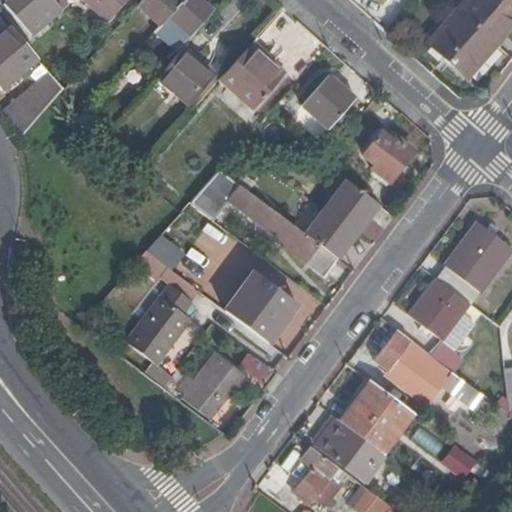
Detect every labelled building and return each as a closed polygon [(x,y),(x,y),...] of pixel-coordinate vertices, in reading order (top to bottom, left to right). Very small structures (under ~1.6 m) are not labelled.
[(13,16),(25,6),(19,0),(8,0),(3,4),(13,16)] [(56,6),(51,0),(32,0),(25,6),(13,16),(28,35),(59,10),(56,6)] [(83,0),(108,22),(126,0),(83,0)] [(181,1),(179,0),(141,0),(137,5),(159,25),(181,1)] [(197,0),(181,0),(181,1),(159,25),(154,31),(177,51),(211,12),(197,0)] [(469,0),(463,0),(437,32),(475,63),(504,28),(469,0)] [(36,59),(9,27),(0,34),(0,89),(36,59)] [(212,76),(233,52),(217,39),(196,63),(212,76)] [(274,58),(253,40),(247,47),(268,65),(270,63),(274,58)] [(247,47),(219,79),(252,109),(282,74),(270,63),(268,65),(247,47)] [(181,51),(158,78),(188,105),(211,77),(181,51)] [(48,74),(1,114),(22,138),(62,90),(48,74)] [(352,99),(327,77),(300,106),(325,129),(352,99)] [(87,107),(74,121),(98,141),(109,128),(87,107)] [(413,151),(384,129),(363,155),(373,163),(370,167),(388,181),(413,151)] [(146,164),(137,176),(159,195),(170,185),(146,164)] [(305,235),(218,170),(209,180),(231,197),(229,200),(279,237),(277,241),(324,276),(337,259),(305,235)] [(347,180),(305,235),(337,259),(379,204),(347,180)] [(279,237),(229,200),(224,207),(273,245),(277,241),(279,237)] [(479,222),(437,280),(470,305),(511,248),(511,247),(497,236),(496,235),(489,229),(479,222)] [(492,225),(489,229),(496,235),(500,231),(492,225)] [(160,237),(137,265),(155,280),(179,252),(160,237)] [(253,273),(224,312),(271,346),(300,307),(253,273)] [(470,305),(437,280),(409,317),(444,342),(432,358),(454,374),(464,361),(458,357),(454,349),(473,323),(463,315),(470,305)] [(128,343),(160,367),(194,321),(186,315),(194,303),(171,285),(128,343)] [(384,393),(409,412),(422,397),(409,388),(421,372),(474,411),(484,397),(454,374),(432,358),(396,331),(386,344),(382,350),(374,361),(396,378),(384,393)] [(236,366),(258,380),(267,366),(245,352),(236,366)] [(171,395),(179,401),(181,399),(203,416),(233,378),(211,361),(190,387),(182,381),(171,395)] [(508,415),(511,409),(511,367),(503,368),(508,415)] [(380,453),(411,413),(409,412),(384,393),(370,382),(359,397),(340,423),(380,453)] [(354,393),(335,419),(340,423),(359,397),(354,393)] [(361,482),(383,455),(380,453),(340,423),(335,419),(315,446),(361,482)] [(452,445),(439,464),(458,477),(471,458),(452,445)] [(315,495),(326,481),(337,468),(313,449),(310,454),(303,462),(306,464),(311,468),(302,480),(291,493),(307,506),(315,495)] [(296,476),(302,480),(311,468),(306,464),(296,476)] [(331,485),(342,471),(337,468),(326,481),(331,485)] [(470,511),(486,511),(490,507),(499,496),(508,486),(497,478),(470,511)] [(355,482),(340,501),(353,511),(372,511),(378,505),(381,501),(355,482)] [(383,511),(388,506),(381,501),(378,505),(373,511),(383,511)]
